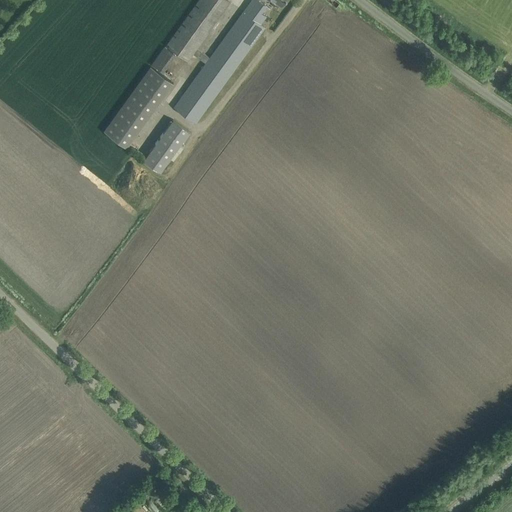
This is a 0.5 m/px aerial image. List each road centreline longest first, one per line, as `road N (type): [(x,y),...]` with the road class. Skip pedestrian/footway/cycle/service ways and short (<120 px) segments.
road 1 (unclassified): [(225,511),(0,293)]
road 2 (unclassified): [(511,113),(357,0)]
